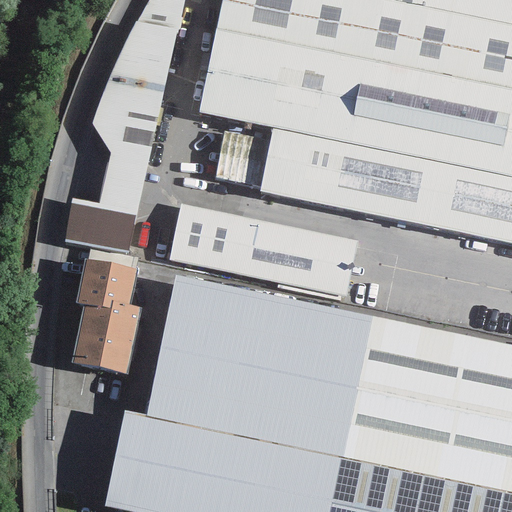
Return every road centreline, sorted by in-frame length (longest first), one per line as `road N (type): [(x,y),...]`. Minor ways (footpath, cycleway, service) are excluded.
road 1 (unknown): [(511,285),(192,184),(171,118),(199,0)]
road 2 (unclassified): [(113,0),(55,176),(30,465),(37,511)]
